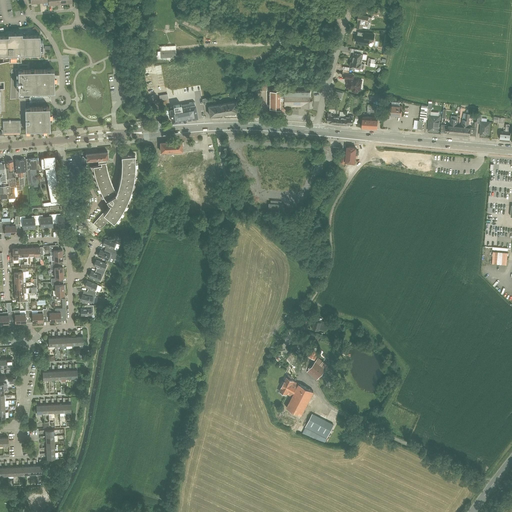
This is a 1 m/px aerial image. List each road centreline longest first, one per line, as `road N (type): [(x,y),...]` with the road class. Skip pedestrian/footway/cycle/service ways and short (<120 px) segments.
road 1 (secondary): [(314,130),(234,125),(108,135)]
road 2 (secondary): [(511,149),(314,130)]
road 3 (unclassified): [(314,130),(355,0)]
